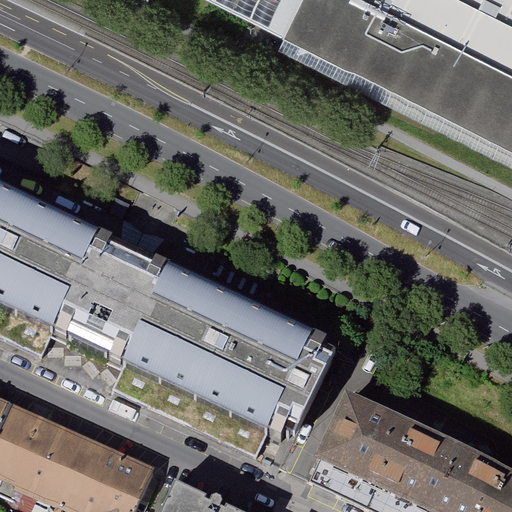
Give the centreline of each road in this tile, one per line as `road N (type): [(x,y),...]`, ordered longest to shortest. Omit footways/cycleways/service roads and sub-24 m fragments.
road 1 (primary): [(0,64),(511,333)]
road 2 (primary): [(511,274),(0,12)]
road 3 (residential): [(0,373),(304,511)]
